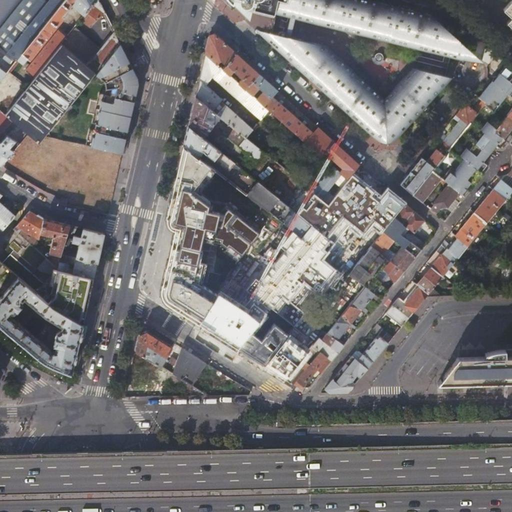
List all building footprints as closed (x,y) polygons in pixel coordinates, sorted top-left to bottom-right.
[(22,0),(0,27),(0,46),(17,59),(22,53),(34,38),(55,12),(64,0),(22,0)] [(0,0),(0,27),(22,0),(0,0)] [(78,10),(85,15),(96,0),(64,0),(55,12),(34,38),(22,53),(30,59),(64,16),(63,15),(71,5),(75,7),(73,9),(76,12),(78,10)] [(90,27),(105,12),(98,0),(96,0),(85,15),(81,19),(81,20),(90,27)] [(232,0),(235,3),(236,0),(242,0),(243,2),(244,3),(246,5),(247,6),(249,6),(251,5),(254,4),(255,2),(257,3),(257,8),(274,12),(275,7),(276,6),(277,0),(232,0)] [(291,0),(289,11),(304,14),(306,12),(310,13),(310,15),(317,17),(318,15),(324,16),(323,18),(330,20),(331,18),(335,19),(337,23),(350,26),(353,23),(357,24),(356,26),(363,28),(364,26),(370,27),(369,29),(377,31),(378,29),(382,30),(383,34),(396,37),(399,34),(403,35),(403,37),(410,39),(411,37),(417,39),(417,41),(424,43),(424,40),(429,41),(430,45),(450,50),(450,51),(451,54),(452,54),(454,55),(457,55),(458,55),(460,54),(460,53),(464,54),(466,44),(431,13),(424,11),(423,13),(417,11),(417,9),(378,0),(376,0),(377,1),(370,0),(291,0)] [(511,0),(502,9),(511,16),(506,22),(511,27),(511,0)] [(69,27),(73,30),(75,26),(81,20),(81,19),(78,17),(69,27)] [(81,58),(89,65),(94,58),(99,51),(101,49),(75,26),(73,30),(70,32),(66,38),(62,43),(81,58)] [(268,40),(270,42),(295,65),(373,135),(374,134),(377,136),(379,137),(382,138),(384,138),(388,138),(392,137),(395,135),(397,133),(399,135),(452,76),(416,67),(412,73),(412,77),(410,79),(408,78),(403,84),(405,85),(400,90),(399,89),(394,94),(395,95),(392,99),(388,98),(386,101),(386,104),(382,104),(382,101),(377,101),(372,97),(374,95),(368,90),(367,91),(362,87),(364,85),(358,80),(356,82),(353,79),(354,75),(344,65),(339,66),(337,64),(338,62),(333,57),(331,59),(327,55),(328,53),(323,48),(321,50),(318,47),(318,42),(310,40),(308,43),(302,38),(287,35),(287,33),(286,31),(284,30),(282,29),(281,29),(279,30),(278,32),(270,30),(268,40)] [(27,68),(36,75),(52,56),(62,43),(66,38),(58,31),(27,68)] [(99,51),(94,58),(103,65),(120,43),(117,37),(114,32),(101,49),(99,51)] [(227,65),(237,54),(215,33),(210,34),(205,53),(218,64),(221,60),(227,65)] [(81,58),(62,43),(52,56),(36,75),(30,83),(5,114),(13,121),(28,135),(40,145),(46,137),(93,77),(98,72),(89,65),(81,58)] [(122,153),(138,82),(138,79),(120,43),(103,65),(98,72),(93,77),(101,83),(106,81),(107,83),(105,95),(99,94),(98,100),(101,101),(97,118),(94,118),(92,124),(96,125),(94,131),(89,130),(86,146),(122,153)] [(253,129),(223,102),(224,101),(206,84),(212,76),(261,119),(267,113),(269,115),(272,112),(269,110),(264,105),(245,88),(238,82),(230,75),(223,69),(218,64),(205,53),(195,96),(231,125),(246,137),(253,129)] [(245,88),(259,73),(250,65),(237,54),(227,65),(223,69),(230,75),(233,71),(242,78),(238,82),(245,88)] [(371,60),(372,64),(373,65),(374,67),(377,67),(379,67),(383,66),(385,64),(382,62),(383,59),(382,57),(380,56),(379,55),(376,56),(374,58),(374,60),(371,60)] [(94,58),(89,65),(98,72),(103,65),(94,58)] [(482,100),(486,103),(497,112),(510,95),(511,92),(511,70),(507,67),(498,78),(496,77),(492,81),(491,80),(483,90),(484,91),(479,97),(482,100)] [(264,105),(278,90),(259,73),(245,88),(264,105)] [(326,153),(335,142),(326,134),(321,140),(312,133),(318,126),(278,90),(264,105),(269,110),(272,112),(322,156),(326,153)] [(257,161),(264,152),(246,137),(231,125),(195,96),(189,125),(203,137),(208,131),(217,137),(222,131),(218,128),(220,126),(227,132),(226,134),(245,149),(244,151),(257,161)] [(474,110),(465,103),(456,115),(468,125),(471,122),(486,103),(482,100),(474,110)] [(5,114),(1,111),(0,112),(0,134),(13,121),(5,114)] [(447,136),(442,132),(439,136),(444,140),(452,146),(468,125),(456,115),(453,117),(458,121),(447,136)] [(511,135),(508,132),(511,127),(511,119),(506,115),(496,128),(494,131),(506,140),(508,142),(510,143),(511,140),(511,135)] [(466,148),(460,155),(465,160),(469,162),(478,170),(479,171),(480,172),(485,166),(481,163),(497,143),(501,146),(506,140),(494,131),(496,128),(487,121),(481,129),(484,132),(469,151),(466,148)] [(229,171),(235,163),(217,149),(203,137),(189,125),(184,145),(199,157),(205,149),(209,152),(207,154),(229,171)] [(0,141),(0,164),(2,165),(21,144),(7,135),(1,142),(0,141)] [(444,140),(427,161),(435,167),(452,146),(444,140)] [(343,168),(340,171),(348,179),(356,169),(360,164),(335,142),(326,153),(343,168)] [(174,225),(177,226),(162,288),(161,292),(163,296),(164,298),(166,302),(199,323),(219,290),(204,280),(208,268),(214,269),(220,241),(240,256),(260,230),(237,210),(238,208),(229,201),(227,203),(215,199),(202,188),(217,170),(199,157),(184,145),(168,215),(168,218),(169,221),(170,222),(171,224),(174,225)] [(285,156),(278,163),(289,172),(296,164),(285,156)] [(427,161),(422,157),(401,184),(413,194),(432,171),(435,167),(427,161)] [(459,193),(478,170),(469,162),(465,160),(453,175),(448,170),(441,178),(445,181),(449,185),(455,189),(459,193)] [(335,182),(341,187),(343,185),(348,179),(340,171),(333,165),(314,188),(310,185),(308,187),(328,203),(334,196),(328,191),(335,182)] [(248,174),(239,166),(238,167),(247,175),(248,174)] [(505,175),(501,179),(511,187),(511,168),(511,171),(507,174),(505,175)] [(443,183),(445,181),(441,178),(432,171),(413,194),(422,201),(440,180),(443,183)] [(501,179),(493,189),(505,199),(511,191),(511,187),(501,179)] [(258,181),(247,195),(273,215),(280,220),(301,237),(312,224),(258,181)] [(457,195),(462,199),(464,196),(459,193),(455,189),(449,185),(434,203),(435,204),(431,208),(437,213),(440,209),(448,207),(457,195)] [(477,209),(474,212),(486,222),(505,199),(493,189),(477,209)] [(0,228),(2,231),(5,228),(16,216),(0,202),(0,228)] [(416,230),(424,219),(406,204),(395,217),(404,224),(417,234),(418,232),(416,230)] [(50,252),(60,255),(61,254),(63,246),(66,238),(67,234),(68,230),(70,225),(69,224),(42,217),(30,210),(13,229),(19,234),(22,236),(33,247),(48,260),(50,252)] [(474,212),(455,235),(457,237),(467,245),(486,222),(474,212)] [(398,232),(404,224),(395,217),(389,224),(384,231),(394,240),(402,246),(416,257),(421,249),(407,238),(406,239),(398,232)] [(73,240),(71,248),(78,250),(76,257),(97,262),(104,233),(83,228),(81,238),(79,236),(74,235),(73,240)] [(424,229),(419,236),(427,243),(432,236),(424,229)] [(389,246),(394,240),(384,231),(372,246),(404,271),(416,257),(402,246),(397,253),(389,246)] [(66,270),(58,268),(48,260),(33,247),(22,236),(19,234),(9,246),(35,269),(51,276),(50,280),(47,279),(36,292),(51,305),(66,314),(83,324),(94,277),(73,272),(66,270)] [(457,237),(448,249),(450,250),(455,255),(458,257),(467,245),(457,237)] [(442,244),(436,250),(453,263),(455,260),(458,257),(455,255),(450,250),(448,249),(442,244)] [(71,248),(63,246),(61,254),(76,257),(78,250),(71,248)] [(389,290),(381,284),(383,281),(394,276),(398,279),(404,271),(372,246),(350,273),(366,285),(374,292),(378,295),(382,298),(389,290)] [(305,266),(314,273),(317,276),(329,260),(317,250),(305,266)] [(436,250),(436,251),(427,261),(426,263),(431,267),(442,276),(453,263),(436,250)] [(73,270),(73,272),(94,277),(97,262),(76,257),(74,267),(71,266),(71,269),(73,270)] [(68,263),(59,261),(59,265),(58,268),(66,270),(68,263)] [(314,273),(305,266),(302,269),(286,290),(295,298),(314,273)] [(431,267),(417,284),(419,285),(429,293),(442,276),(431,267)] [(0,321),(40,356),(50,360),(72,371),(76,354),(83,324),(66,314),(51,305),(36,292),(18,277),(17,278),(16,278),(12,283),(13,283),(0,298),(0,321)] [(374,292),(366,285),(353,302),(362,309),(364,311),(369,314),(382,298),(378,295),(374,292)] [(404,305),(400,310),(408,317),(420,303),(429,293),(419,285),(403,305),(404,305)] [(360,312),(362,309),(353,302),(341,316),(350,323),(360,312)] [(385,313),(401,326),(408,317),(400,310),(392,304),(385,313)] [(337,340),(350,323),(341,316),(332,328),(329,331),(328,333),(337,340)] [(393,336),(377,323),(371,330),(377,335),(388,343),(393,336)] [(274,343),(278,346),(282,342),(288,334),(274,324),(262,339),(257,335),(262,328),(258,324),(239,348),(264,364),(275,350),(271,347),(274,343)] [(128,396),(182,394),(186,387),(186,381),(162,367),(175,345),(149,329),(143,329),(137,338),(137,349),(127,365),(128,396)] [(327,333),(322,339),(338,352),(344,345),(337,340),(328,333),(329,331),(327,329),(325,331),(327,333)] [(377,335),(357,360),(367,368),(371,363),(388,343),(377,335)] [(316,369),(321,373),(333,359),(338,352),(322,339),(319,337),(287,378),(302,387),(316,369)] [(193,385),(207,361),(183,347),(169,370),(193,385)] [(511,348),(505,349),(495,349),(483,353),(484,356),(457,357),(436,383),(445,383),(503,381),(511,380),(511,348)] [(357,373),(360,376),(367,368),(357,360),(351,355),(321,392),(348,391),(355,383),(351,380),(357,373)]
